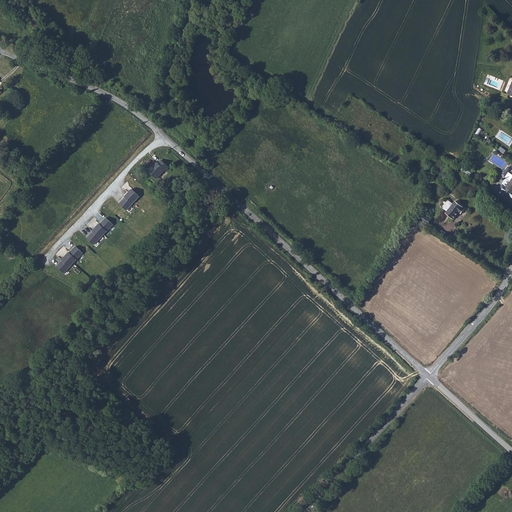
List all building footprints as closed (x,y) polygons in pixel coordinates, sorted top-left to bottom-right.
[(492,118),(501,105),(494,100),(488,114),(492,118)] [(167,166),(159,160),(156,163),(154,161),(145,172),(153,179),(162,169),(163,170),(167,166)] [(470,165),(467,170),(475,176),(478,171),(470,165)] [(139,194),(131,187),(124,194),(125,195),(119,201),(126,207),(139,194)] [(460,201),(458,204),(453,211),(452,213),(459,219),(464,211),(467,213),(469,209),(467,208),(468,206),(460,201)] [(87,237),(94,244),(113,223),(106,217),(99,223),(98,222),(91,229),(93,231),(87,237)] [(81,253),(74,246),(68,253),(67,252),(61,258),(62,259),(55,266),(63,273),(81,253)]
